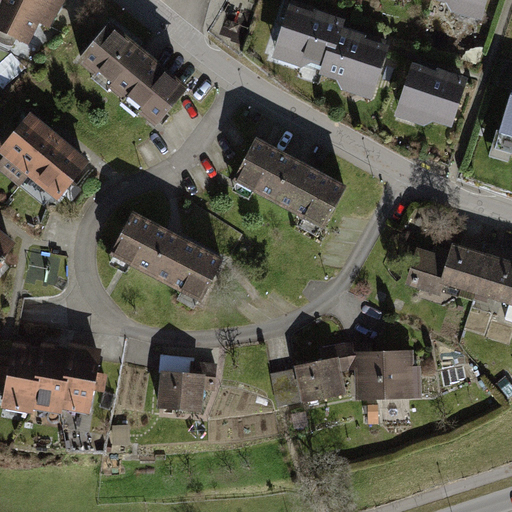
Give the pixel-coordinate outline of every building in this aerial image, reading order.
[(0,34),(31,49),(53,0),(3,0),(0,7),(0,34)] [(395,0),(427,8),(429,0),(395,0)] [(429,0),(427,8),(477,22),(483,0),(429,0)] [(321,70),(332,33),(336,21),(287,7),(270,63),(301,72),(313,68),(321,70)] [(188,92),(108,25),(73,66),(153,133),(188,92)] [(369,102),(385,49),(332,33),(321,70),(319,79),(333,82),(340,94),(369,102)] [(468,81),(411,64),(392,118),(422,127),(432,122),(452,126),(468,81)] [(511,150),(511,88),(511,89),(494,145),(511,150)] [(0,161),(25,182),(59,141),(30,117),(0,153),(0,161)] [(54,206),(88,165),(59,141),(25,182),(54,206)] [(320,233),(343,189),(253,141),(229,185),(320,233)] [(219,264),(130,216),(106,261),(195,308),(219,264)] [(0,263),(13,249),(0,237),(0,263)] [(443,291),(476,301),(493,247),(462,237),(459,247),(452,245),(446,262),(415,252),(404,288),(440,299),(443,291)] [(511,253),(493,247),(476,301),(511,312),(511,253)] [(28,413),(39,355),(11,349),(0,405),(0,412),(27,418),(28,413)] [(58,413),(69,355),(40,350),(39,355),(28,413),(57,419),(58,413)] [(89,419),(101,357),(70,351),(69,355),(58,413),(89,419)] [(414,405),(413,358),(353,360),(354,407),(414,405)] [(215,400),(216,370),(196,369),(196,363),(158,361),(157,416),(206,417),(206,399),(215,400)] [(344,406),(335,363),(292,372),(293,376),(271,381),(278,413),(317,405),(318,411),(344,406)]
